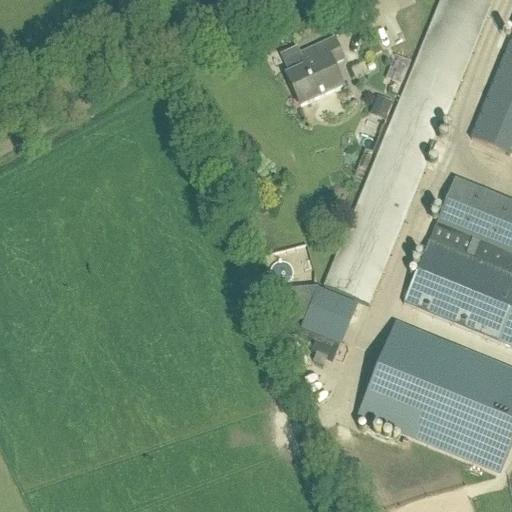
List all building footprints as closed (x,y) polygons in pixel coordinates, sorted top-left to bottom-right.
[(370,309),(495,0),(442,0),(324,290),(370,309)] [(511,39),(471,142),(511,159),(511,39)] [(343,64),(333,42),(298,59),(304,71),(286,80),(301,111),(343,91),(333,69),(343,64)] [(471,242),(464,259),(429,245),(404,308),(511,352),(511,204),(455,181),(436,228),(471,242)] [(497,478),(511,443),(511,374),(393,325),(354,419),(497,478)]
